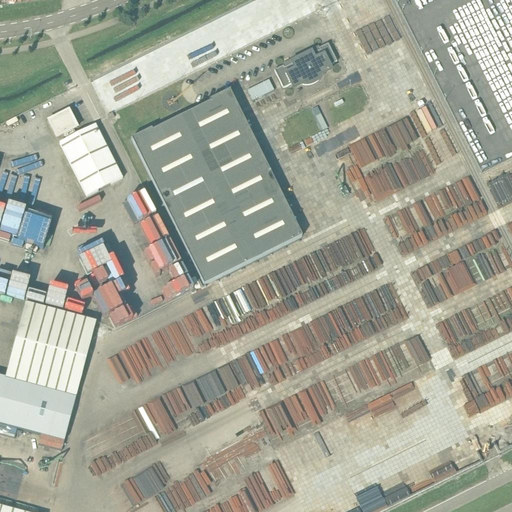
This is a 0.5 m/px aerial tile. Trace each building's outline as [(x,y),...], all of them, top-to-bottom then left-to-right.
[(274,71),(283,89),(289,86),(291,90),(302,84),(303,85),(304,86),(305,86),(306,86),(307,86),(308,86),(309,86),(310,86),(311,85),(312,85),(313,85),(314,84),(315,84),(315,83),(316,83),(317,83),(317,82),(318,82),(318,81),(319,81),(319,80),(320,80),(320,79),(321,79),(321,78),(321,77),(322,77),(322,76),(321,75),(332,69),(330,65),(337,62),(328,44),(319,49),(320,51),(311,55),(311,54),(292,63),(292,64),(284,68),(283,66),(274,71)] [(302,238),(234,101),(230,92),(230,91),(209,102),(210,103),(152,132),(151,130),(130,141),(131,141),(204,287),(302,238)] [(77,128),(69,111),(62,115),(60,114),(61,112),(59,114),(56,115),(53,116),(55,116),(55,117),(55,118),(48,122),(57,139),(64,135),(67,140),(59,144),(87,198),(122,179),(95,126),(76,135),(74,130),(77,128)] [(45,433),(75,440),(105,319),(33,302),(4,424),(45,434),(45,433)] [(237,435),(247,431),(243,423),(234,427),(237,435)] [(291,459),(312,455),(311,447),(302,448),(302,445),(297,446),(296,438),(284,440),(286,452),(284,453),(285,460),(291,459)] [(231,468),(227,457),(208,464),(213,478),(218,476),(217,473),(231,468)] [(340,501),(364,492),(359,481),(336,490),(340,501)] [(322,488),(308,492),(311,504),(325,500),(322,488)] [(203,493),(192,497),(195,504),(206,499),(203,493)]
